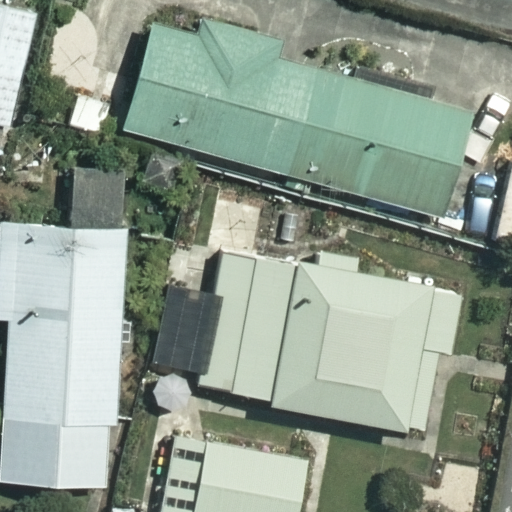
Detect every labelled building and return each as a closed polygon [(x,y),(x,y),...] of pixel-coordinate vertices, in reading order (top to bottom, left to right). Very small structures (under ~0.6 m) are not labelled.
[(32,5),(5,0),(0,0),(0,117),(8,119),(32,5)] [(262,29),(192,9),(188,23),(145,10),(114,119),(428,209),(459,100),(258,43),(262,29)] [(114,215),(0,209),(0,468),(102,473),(114,215)] [(453,279),(221,234),(193,378),(416,421),(432,339),(441,341),(453,279)] [(178,511),(288,511),(301,452),(160,422),(143,504),(178,511)]
